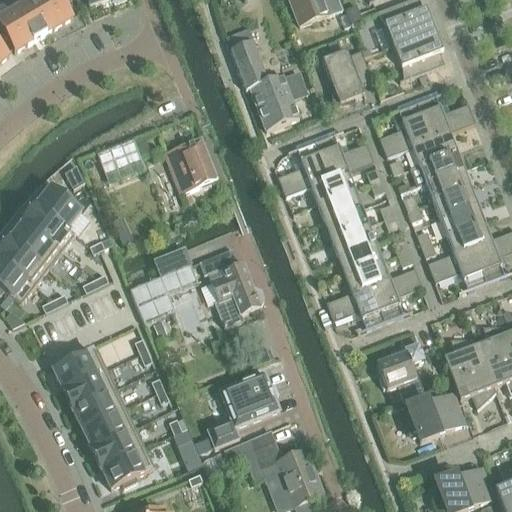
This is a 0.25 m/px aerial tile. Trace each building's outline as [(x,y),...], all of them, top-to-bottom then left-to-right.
[(73,23),(58,0),(39,0),(35,3),(53,34),(73,23)] [(85,0),(90,12),(112,3),(114,8),(126,3),(125,0),(85,0)] [(287,0),(299,31),(342,15),(336,0),(287,0)] [(371,0),(372,5),(368,7),(369,8),(389,0),(371,0)] [(393,51),(434,35),(426,13),(423,14),(418,2),(373,19),(373,21),(377,19),(385,29),(384,29),(393,51)] [(53,34),(35,3),(16,14),(35,46),(47,39),(46,38),(53,34)] [(348,22),(359,18),(356,11),(345,15),(348,22)] [(35,46),(16,14),(0,23),(0,31),(14,56),(13,56),(14,57),(33,46),(33,47),(35,46)] [(359,18),(348,22),(351,30),(362,26),(359,18)] [(266,88),(252,48),(254,48),(248,33),(226,42),(230,56),(245,97),(250,95),(266,136),(298,124),(291,105),(306,100),(305,95),(300,83),(298,78),(283,84),(282,81),(266,88)] [(434,35),(393,51),(401,73),(402,73),(403,85),(399,87),(399,88),(445,71),(439,58),(443,57),(434,35)] [(7,60),(0,51),(0,68),(9,61),(8,60),(7,60)] [(362,102),(364,105),(365,105),(360,91),(372,86),(360,56),(348,61),(346,55),(345,56),(345,57),(322,66),(330,87),(332,111),(354,109),(354,105),(362,102)] [(427,80),(419,83),(422,90),(430,87),(427,80)] [(475,130),(468,110),(442,120),(435,102),(416,109),(430,146),(449,139),(450,139),(475,130)] [(379,144),(386,164),(387,163),(412,154),(411,153),(430,146),(416,109),(397,117),(404,135),(379,144)] [(418,171),(456,157),(450,139),(449,139),(430,146),(411,153),(412,154),(418,171)] [(374,169),(366,149),(341,159),(334,141),(315,148),(329,185),(348,178),(374,169)] [(212,187),(217,185),(201,143),(164,158),(180,200),(200,192),(203,193),(211,190),(212,187)] [(145,175),(134,146),(97,160),(108,190),(145,175)] [(277,184),(285,203),(310,193),(310,192),(329,185),(315,148),(296,156),(303,174),(277,184)] [(456,157),(418,171),(409,175),(416,193),(425,189),(463,174),(456,157)] [(393,181),(403,177),(399,166),(389,170),(393,181)] [(76,173),(65,179),(74,194),(85,188),(76,173)] [(370,190),(380,186),(376,174),(365,179),(370,190)] [(432,207),(470,192),(463,174),(425,189),(432,207)] [(355,196),(348,178),(329,185),(310,192),(310,193),(317,210),(355,196)] [(385,198),(380,186),(370,190),(374,202),(385,198)] [(397,192),(400,199),(410,195),(408,188),(397,192)] [(470,192),(432,207),(439,225),(477,210),(470,192)] [(68,234),(81,217),(50,193),(36,211),(67,235),(68,234)] [(324,228),(362,214),(355,196),(317,210),(324,228)] [(407,217),(417,213),(413,201),(402,205),(407,217)] [(384,226),(394,222),(390,210),(379,214),(384,226)] [(477,210),(439,225),(446,243),(484,228),(477,210)] [(75,240),(68,234),(67,235),(36,211),(23,228),(61,258),(75,240)] [(417,213),(407,217),(411,228),(422,224),(417,213)] [(331,246),(369,232),(362,214),(324,228),(331,246)] [(394,222),(384,226),(388,237),(398,233),(394,222)] [(61,258),(23,228),(9,245),(48,275),(61,258)] [(484,228),(446,243),(453,260),(453,261),(472,253),(491,246),(484,228)] [(338,264),(375,249),(369,232),(331,246),(338,264)] [(416,241),(421,253),(431,249),(427,237),(416,241)] [(511,258),(511,237),(491,246),(472,253),(486,290),(505,283),(498,264),(511,258)] [(125,238),(118,246),(126,253),(134,245),(125,238)] [(109,243),(100,247),(104,254),(112,250),(109,243)] [(48,275),(9,245),(0,256),(0,264),(35,292),(48,275)] [(398,262),(408,258),(404,246),(393,250),(398,262)] [(100,247),(89,252),(93,260),(104,254),(100,247)] [(345,282),(382,267),(375,249),(338,264),(345,282)] [(421,253),(425,264),(435,260),(431,249),(421,253)] [(427,270),(435,289),(460,279),(467,297),(486,290),(472,253),(453,261),(453,260),(427,270)] [(253,295),(244,270),(239,272),(232,255),(199,268),(204,281),(208,279),(211,287),(210,287),(215,298),(211,300),(224,334),(243,326),(240,321),(260,313),(263,305),(260,298),(253,295)] [(408,258),(398,262),(402,273),(412,269),(408,258)] [(35,292),(0,264),(0,298),(0,299),(3,296),(21,310),(35,292)] [(382,267),(345,282),(351,299),(351,300),(370,293),(389,285),(382,267)] [(168,302),(198,290),(190,271),(130,296),(144,331),(175,318),(168,302)] [(422,294),(415,275),(389,285),(370,293),(385,329),(403,322),(396,304),(422,294)] [(108,288),(104,280),(93,286),(97,294),(108,288)] [(97,294),(93,286),(82,291),(86,299),(97,294)] [(326,309),(333,328),(359,318),(366,336),(385,329),(370,293),(351,300),(351,299),(326,309)] [(67,308),(64,300),(53,305),(56,313),(67,308)] [(56,313),(53,305),(41,311),(45,319),(56,313)] [(485,372),(511,361),(511,345),(509,338),(510,338),(508,334),(508,333),(482,333),(488,347),(477,351),(485,372)] [(402,344),(406,354),(418,350),(414,339),(402,344)] [(142,345),(134,348),(139,360),(147,356),(142,345)] [(477,351),(475,346),(450,346),(455,359),(443,364),(451,385),(485,372),(477,351)] [(395,363),(376,370),(381,382),(379,383),(383,395),(386,394),(386,396),(416,385),(411,373),(414,372),(413,369),(424,365),(418,350),(406,355),(405,352),(392,357),(395,363)] [(63,397),(107,375),(97,355),(53,376),(63,397)] [(152,368),(147,356),(139,360),(144,371),(152,368)] [(511,361),(485,372),(493,393),(504,389),(509,403),(511,400),(511,361)] [(493,393),(485,372),(451,385),(460,406),(472,402),(477,415),(496,398),(493,393)] [(72,416),(116,395),(107,375),(63,397),(72,416)] [(226,429),(202,438),(210,456),(233,447),(229,436),(275,418),(260,381),(214,399),(226,429)] [(159,384),(151,388),(156,399),(164,396),(159,384)] [(82,436),(125,414),(116,395),(72,416),(82,436)] [(169,407),(164,396),(156,399),(161,411),(169,407)] [(406,423),(404,431),(407,438),(413,443),(417,441),(420,448),(439,441),(438,440),(463,430),(463,431),(465,431),(452,398),(451,399),(451,400),(427,409),(426,408),(407,415),(410,422),(406,423)] [(91,455),(135,434),(125,414),(82,436),(91,455)] [(176,425),(168,429),(173,440),(181,436),(176,425)] [(100,474),(144,453),(135,434),(91,455),(100,474)] [(186,448),(181,436),(173,440),(178,451),(186,448)] [(324,501),(316,482),(306,456),(282,466),(271,437),(223,457),(227,466),(252,456),(260,476),(276,470),(292,511),(314,511),(312,505),(324,501)] [(134,483),(154,473),(144,453),(100,474),(110,495),(122,489),(124,493),(136,487),(134,483)] [(434,498),(433,506),(435,511),(473,511),(491,505),(492,506),(493,505),(481,473),(479,474),(480,474),(455,484),(455,482),(436,489),(438,496),(434,498)] [(509,511),(511,511),(511,476),(500,476),(506,490),(500,492),(494,495),(499,508),(500,511),(509,511)] [(202,488),(199,480),(188,485),(191,492),(202,488)]
